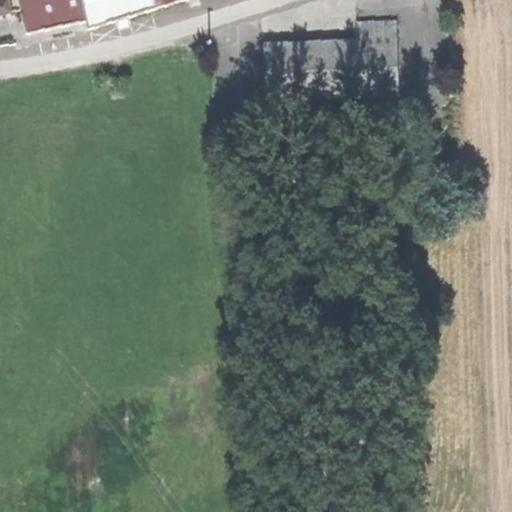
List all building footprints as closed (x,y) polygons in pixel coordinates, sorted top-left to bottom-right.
[(10,12),(22,9),(20,0),(12,0),(8,1),(10,12)] [(85,0),(20,0),(22,9),(28,34),(90,20),(85,0)] [(92,28),(183,0),(85,0),(90,20),(91,24),(92,28)] [(0,14),(10,12),(8,1),(0,2),(0,14)] [(266,40),(268,98),(399,94),(397,15),(356,16),(357,37),(266,40)]
